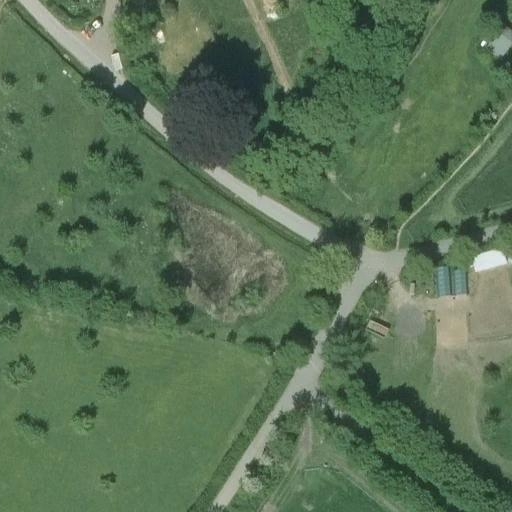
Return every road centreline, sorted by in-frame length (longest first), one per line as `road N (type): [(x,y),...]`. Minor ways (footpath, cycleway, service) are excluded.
road 1 (unclassified): [(28,0),(206,164),(370,267)]
road 2 (unclassified): [(460,511),(331,409),(303,377)]
road 3 (unknown): [(511,102),(395,236),(387,259)]
road 4 (unclassified): [(303,377),(215,511)]
road 5 (residential): [(370,267),(511,230)]
road 6 (unclassified): [(370,267),(303,377)]
